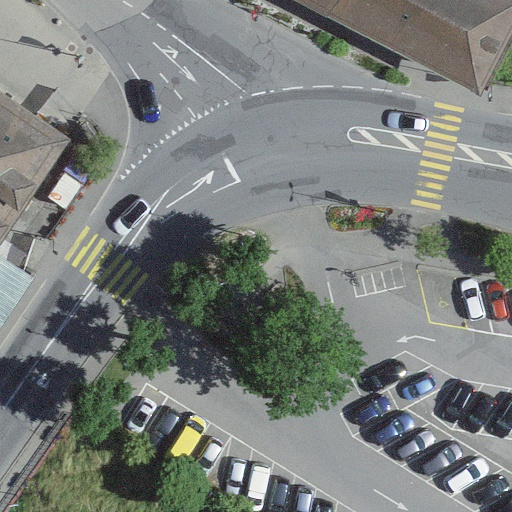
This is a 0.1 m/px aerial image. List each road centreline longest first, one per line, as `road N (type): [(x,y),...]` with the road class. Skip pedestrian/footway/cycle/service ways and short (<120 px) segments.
road 1 (secondary): [(277,147),(200,182),(147,220),(106,264),(0,415)]
road 2 (secondary): [(511,164),(388,139),(314,138),(277,147)]
road 3 (tertiary): [(120,0),(245,93),(277,147)]
